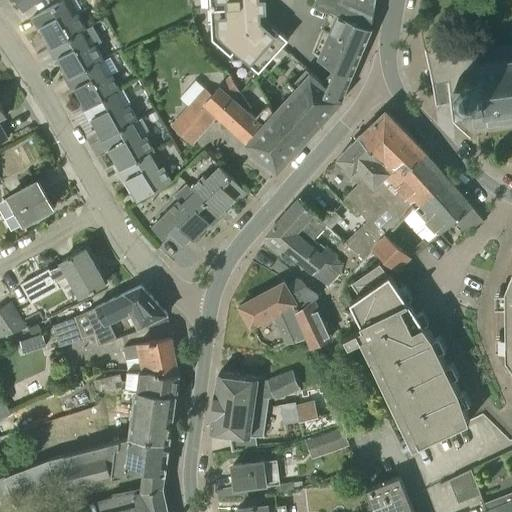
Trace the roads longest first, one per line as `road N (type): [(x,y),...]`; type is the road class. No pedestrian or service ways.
road 1 (residential): [(210,314),(216,288),(255,229),(392,71)]
road 2 (residential): [(114,212),(0,20)]
road 3 (residential): [(210,314),(191,483),(195,511)]
road 4 (residential): [(511,197),(421,120),(392,71)]
road 5 (residential): [(210,314),(170,281),(114,212)]
road 6 (residential): [(114,212),(0,271)]
